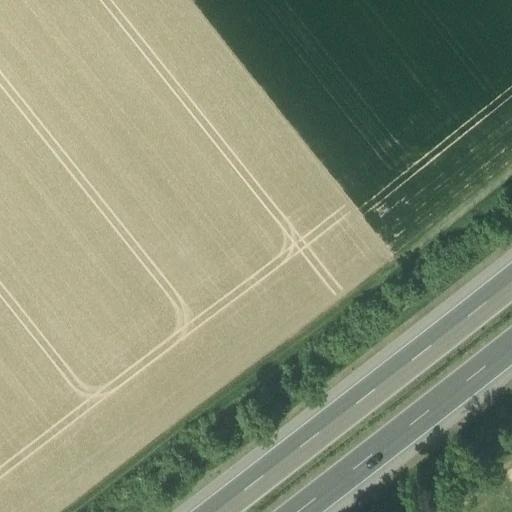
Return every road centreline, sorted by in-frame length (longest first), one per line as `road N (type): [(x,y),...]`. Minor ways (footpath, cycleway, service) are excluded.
road 1 (track): [(77,511),(511,181)]
road 2 (motorway): [(511,285),(222,511)]
road 3 (motorway): [(306,511),(511,349)]
